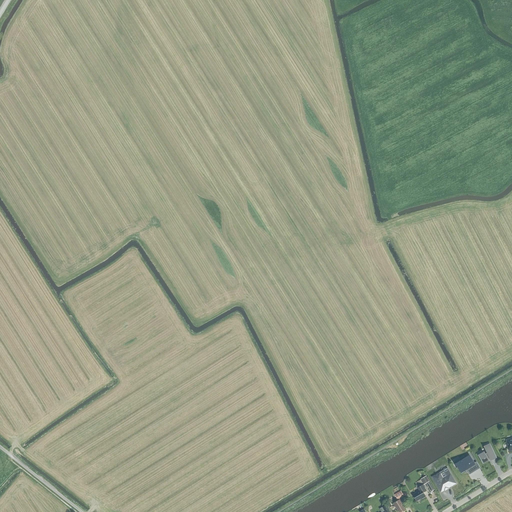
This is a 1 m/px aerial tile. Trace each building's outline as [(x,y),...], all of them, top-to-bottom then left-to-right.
[(496,458),(490,445),(485,447),(487,453),(485,454),(484,453),(479,456),(484,463),(488,461),(488,460),(490,458),(491,460),(496,458)] [(474,464),(469,456),(465,458),(464,457),(460,460),(461,461),(456,464),(461,472),(466,469),(468,472),(472,470),(470,467),(474,464)] [(472,479),(484,474),(481,467),(469,472),(472,479)] [(456,483),(450,474),(447,469),(437,475),(436,474),(435,475),(436,475),(433,477),(441,492),(456,483)] [(426,483),(429,481),(426,476),(421,479),(424,484),(426,483)] [(422,498),(426,496),(423,492),(426,491),(423,485),(418,488),(419,490),(413,494),(416,501),(422,498)] [(397,500),(404,496),(401,491),(394,494),(397,500)] [(401,511),(405,510),(403,507),(403,506),(400,500),(393,503),(397,510),(398,510),(399,511),(401,511)]
